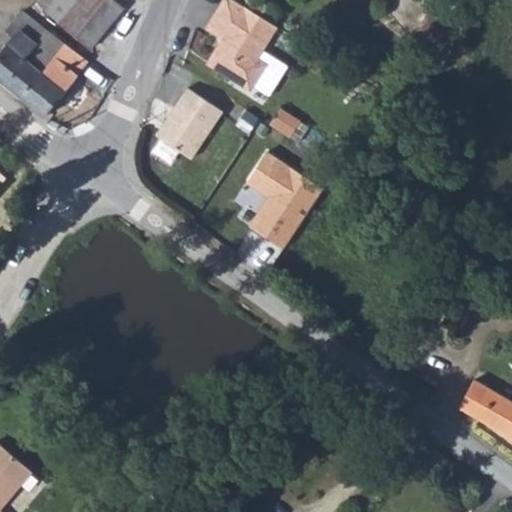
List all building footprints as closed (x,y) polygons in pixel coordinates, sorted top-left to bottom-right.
[(114,0),(28,0),(24,7),(44,27),(83,56),(112,12),(98,3),(99,0),(114,0)] [(222,36),(206,63),(249,88),(286,26),(241,0),(221,0),(206,26),(222,36)] [(18,21),(0,44),(0,57),(2,59),(12,68),(36,39),(18,21)] [(57,56),(36,39),(12,68),(27,83),(13,105),(38,128),(68,89),(79,74),(67,64),(55,78),(46,71),(57,56)] [(2,59),(0,61),(0,83),(12,68),(2,59)] [(12,68),(0,83),(0,93),(13,105),(27,83),(12,68)] [(192,159),(227,106),(190,82),(155,134),(192,159)] [(269,194),(251,224),(288,246),(326,183),(268,148),(247,181),(269,194)] [(511,407),(460,379),(446,406),(511,441),(511,407)] [(0,454),(0,489),(18,473),(0,454)]
